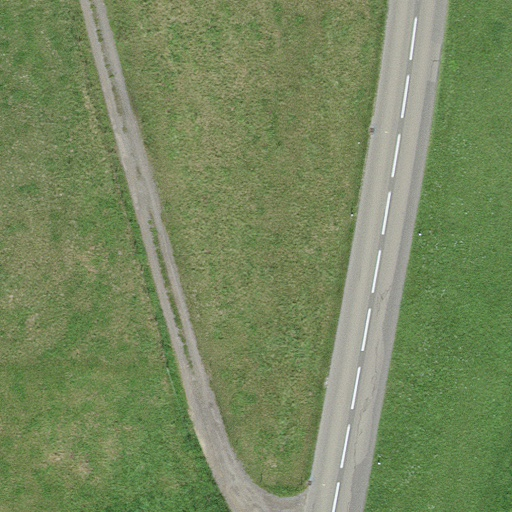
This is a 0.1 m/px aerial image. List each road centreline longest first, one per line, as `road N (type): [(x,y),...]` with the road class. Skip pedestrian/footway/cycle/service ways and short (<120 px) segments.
road 1 (track): [(251,511),(238,506),(101,0)]
road 2 (tertiary): [(334,511),(420,0)]
